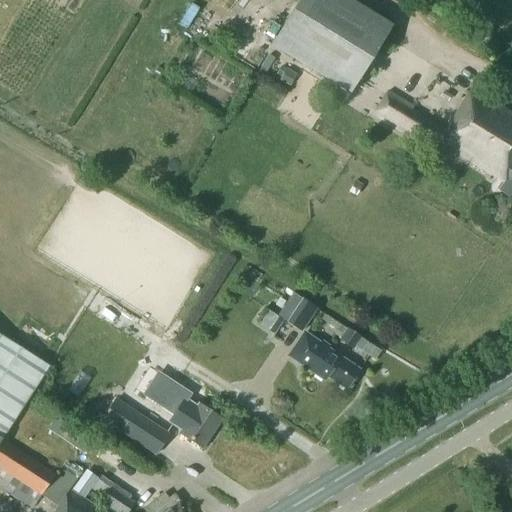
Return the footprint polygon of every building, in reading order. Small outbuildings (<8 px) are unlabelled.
[(298,0),(271,44),(350,93),(392,25),(351,0),(298,0)] [(286,69),(280,79),(290,85),(296,75),(286,69)] [(440,142),(503,181),(498,190),(511,198),(511,114),(471,90),(445,131),(411,110),(401,127),(436,149),(440,142)] [(276,315),(290,324),(290,326),(301,333),(315,312),(289,295),(276,315)] [(361,337),(347,328),(339,339),(353,349),(361,337)] [(41,495),(57,507),(53,511),(103,511),(69,490),(76,480),(65,473),(62,479),(0,439),(49,365),(0,332),(0,487),(32,508),(41,495)] [(327,350),(304,334),(290,355),(313,371),(312,372),(325,380),(328,376),(346,389),(359,370),(328,349),(327,350)] [(116,398),(101,420),(155,455),(169,434),(116,398)] [(172,428),(202,448),(221,419),(198,403),(196,407),(182,398),(170,415),(177,420),(172,428)] [(95,458),(117,467),(123,454),(101,444),(95,458)] [(99,476),(91,489),(104,497),(101,501),(117,511),(127,511),(133,503),(118,493),(121,490),(99,476)] [(186,511),(180,505),(181,501),(174,493),(165,500),(161,495),(143,509),(145,511),(186,511)]
